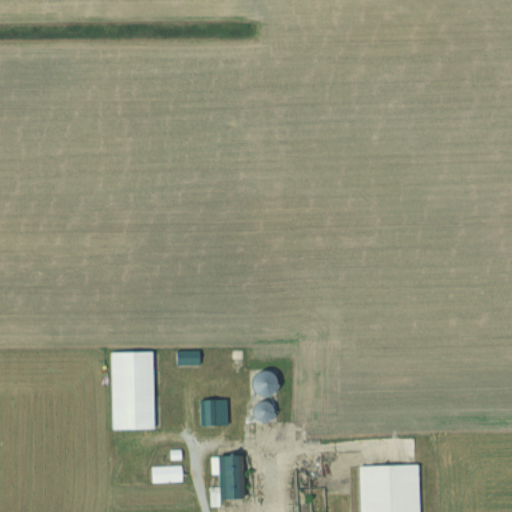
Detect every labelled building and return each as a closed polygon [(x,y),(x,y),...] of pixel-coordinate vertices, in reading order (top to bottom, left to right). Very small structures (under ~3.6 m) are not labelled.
[(104,352),(105,429),(160,428),(158,350),(104,352)] [(252,369),(240,385),(257,397),(268,382),(252,369)] [(196,426),(225,426),(224,398),(195,399),(196,426)] [(260,422),(267,407),(252,399),(245,415),(260,422)] [(235,499),(234,455),(212,455),(212,499),(235,499)] [(353,511),(418,511),(418,464),(353,465),(353,511)] [(180,482),(180,466),(148,466),(148,482),(180,482)]
